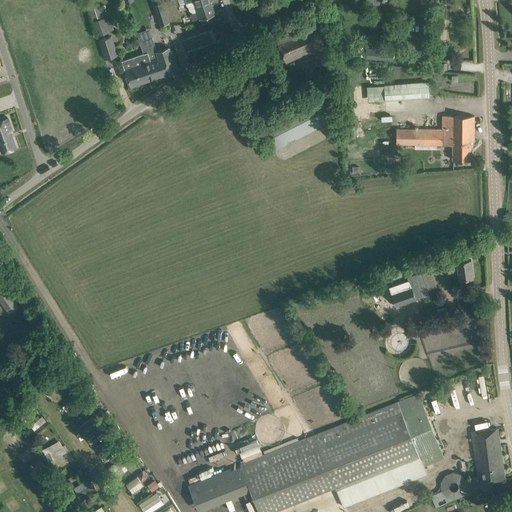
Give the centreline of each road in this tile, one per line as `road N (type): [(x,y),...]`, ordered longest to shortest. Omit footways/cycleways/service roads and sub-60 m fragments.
road 1 (unclassified): [(511,424),(501,365),(484,0)]
road 2 (unclassified): [(47,170),(243,35)]
road 3 (unclassified): [(47,170),(0,40)]
